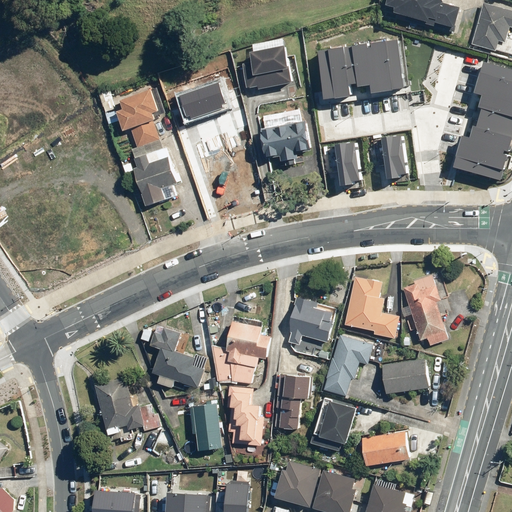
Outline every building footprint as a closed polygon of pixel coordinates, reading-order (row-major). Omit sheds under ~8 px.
[(392,11),(391,14),(432,28),(433,25),(451,31),(458,11),(437,4),(438,0),(387,0),(385,8),(392,11)] [(511,12),(483,4),(472,45),(495,51),(497,43),(503,45),(508,28),(511,29),(511,12)] [(317,49),(323,95),(406,84),(400,38),(317,49)] [(260,87),(260,90),(293,84),(290,68),(285,69),(281,48),(248,55),(250,64),(241,65),(246,90),(260,87)] [(454,166),(500,179),(511,138),(511,70),(486,62),(454,166)] [(177,96),(186,122),(228,108),(219,82),(177,96)] [(164,112),(156,89),(112,104),(116,113),(109,115),(112,124),(118,122),(122,134),(132,131),(137,148),(159,140),(150,117),(164,112)] [(299,110),(263,117),(265,131),(260,132),(266,160),(279,157),(280,163),(296,160),(295,154),(308,152),(299,110)] [(376,135),(381,176),(411,173),(406,132),(376,135)] [(233,138),(196,149),(204,177),(241,166),(233,138)] [(31,141),(22,147),(31,160),(39,155),(31,141)] [(361,141),(334,143),(337,183),(364,181),(361,141)] [(18,149),(0,161),(10,176),(28,165),(18,149)] [(136,170),(132,171),(144,208),(175,198),(171,186),(177,184),(166,149),(133,160),(136,170)] [(92,218),(96,216),(129,202),(118,176),(104,182),(99,171),(85,177),(90,189),(81,193),(83,198),(76,201),(81,213),(89,210),(92,218)] [(30,226),(26,228),(43,261),(68,248),(46,205),(25,216),(30,226)] [(406,281),(407,285),(413,303),(406,305),(414,329),(420,327),(423,336),(431,334),(434,344),(454,337),(442,301),(448,299),(439,271),(406,281)] [(388,279),(360,273),(350,322),(379,328),(379,332),(400,336),(404,314),(387,310),(390,295),(385,294),(388,279)] [(323,295),(302,292),(294,340),(303,341),(304,334),(335,339),(340,309),(321,306),(323,295)] [(233,347),(216,344),(222,378),(256,384),(259,362),(264,363),(265,354),(273,355),(276,335),(265,333),(267,322),(238,317),(233,347)] [(177,385),(179,379),(204,387),(211,366),(200,362),(202,355),(180,348),(185,331),(169,326),(168,331),(159,328),(154,345),(165,348),(158,370),(163,372),(160,380),(177,385)] [(378,343),(345,333),(329,386),(352,393),(357,376),(359,377),(364,361),(372,363),(378,343)] [(389,361),(392,390),(436,385),(433,356),(389,361)] [(319,372),(283,370),(280,425),(306,427),(308,394),(317,395),(319,372)] [(130,375),(102,383),(114,427),(133,422),(134,426),(149,421),(143,401),(138,402),(130,375)] [(230,405),(234,406),(233,428),(239,428),(238,442),(266,443),(267,400),(258,400),(259,387),(231,385),(230,405)] [(364,406),(330,395),(315,441),(343,449),(347,436),(354,439),(364,406)] [(229,443),(224,400),(196,404),(199,431),(204,431),(206,445),(229,443)] [(411,429),(368,434),(372,462),(415,456),(411,429)] [(437,432),(421,429),(417,453),(433,456),(437,432)] [(0,463),(14,445),(0,435),(0,463)] [(290,464),(282,493),(318,503),(329,465),(297,456),(294,466),(290,464)] [(364,473),(331,465),(321,504),(350,511),(356,511),(363,485),(361,484),(364,473)] [(261,511),(261,476),(228,477),(229,511),(261,511)] [(413,487),(381,479),(372,511),(410,511),(414,500),(410,499),(413,487)] [(0,511),(15,511),(20,508),(19,496),(7,485),(0,485),(0,511)] [(101,489),(101,510),(153,509),(152,487),(101,489)] [(168,489),(169,511),(215,509),(215,488),(168,489)]
